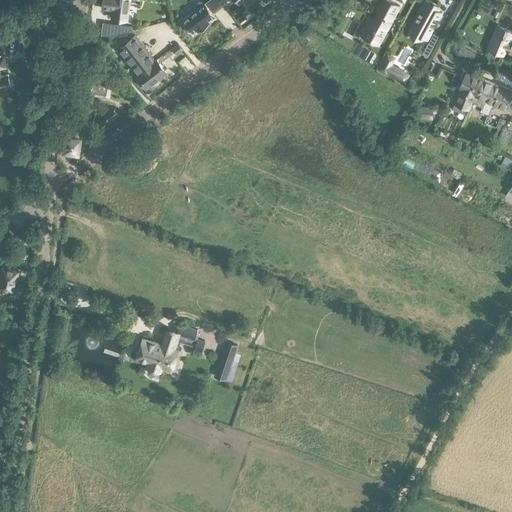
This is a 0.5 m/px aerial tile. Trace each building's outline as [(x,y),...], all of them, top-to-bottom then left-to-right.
[(124,0),(100,0),(100,7),(110,8),(109,16),(123,17),(124,0)] [(210,19),(218,15),(210,1),(209,1),(208,0),(203,0),(202,1),(201,4),(202,6),(186,16),(191,24),(189,25),(191,29),(193,28),(194,29),(199,26),(200,28),(211,22),(210,19)] [(379,46),(401,6),(391,0),(380,0),(375,11),(376,11),(373,17),(372,16),(371,18),(369,17),(359,35),(379,46)] [(414,18),(407,31),(423,40),(424,39),(428,40),(444,12),(440,10),(441,8),(426,0),(424,0),(418,11),(420,11),(416,18),(414,18)] [(491,5),(483,1),(480,8),(488,12),(491,5)] [(132,25),(118,23),(117,33),(133,29),(132,25)] [(488,48),(490,49),(487,56),(498,61),(501,54),(503,55),(506,50),(511,52),(511,42),(509,41),(511,34),(511,30),(498,24),(488,48)] [(122,45),(128,54),(145,42),(146,42),(140,34),(122,45)] [(128,54),(134,63),(152,51),(151,51),(145,42),(128,54)] [(428,57),(434,45),(428,42),(422,53),(428,57)] [(471,63),(476,53),(461,45),(456,56),(471,63)] [(134,63),(140,72),(157,60),(152,51),(151,51),(134,63)] [(387,73),(405,83),(410,73),(402,68),(401,67),(393,63),(397,57),(387,52),(378,69),(387,74),(387,73)] [(0,94),(7,92),(5,88),(11,86),(8,74),(1,76),(0,71),(0,65),(2,65),(0,56),(0,55),(0,94)] [(138,73),(148,86),(168,71),(158,59),(157,60),(140,72),(138,73)] [(482,63),(479,69),(510,82),(511,82),(511,79),(511,76),(491,67),(493,63),(489,61),(487,65),(482,63)] [(467,70),(453,102),(469,109),(472,102),(482,77),(467,70)] [(88,71),(85,86),(109,90),(111,81),(97,79),(98,72),(88,71)] [(493,82),(482,77),(472,102),(483,106),(493,82)] [(483,106),(481,110),(488,114),(493,104),(504,109),(511,90),(493,82),(483,106)] [(109,90),(85,86),(83,101),(93,103),(94,95),(108,97),(109,90)] [(102,113),(109,122),(119,115),(112,106),(102,113)] [(433,108),(421,108),(420,116),(432,117),(433,108)] [(496,119),(487,115),(485,122),(493,125),(496,119)] [(496,119),(493,125),(502,129),(505,123),(496,119)] [(90,123),(78,121),(78,127),(89,129),(90,123)] [(94,141),(91,137),(84,142),(89,148),(96,143),(94,141)] [(79,140),(66,138),(64,152),(77,154),(79,140)] [(511,159),(505,156),(502,162),(511,166),(511,159)] [(17,270),(1,266),(0,270),(0,287),(13,291),(17,270)] [(186,334),(189,326),(171,320),(168,328),(166,327),(161,344),(142,337),(136,356),(148,360),(146,364),(154,367),(155,363),(165,366),(171,345),(173,346),(178,331),(186,334)] [(228,380),(239,348),(227,344),(216,376),(228,380)]
